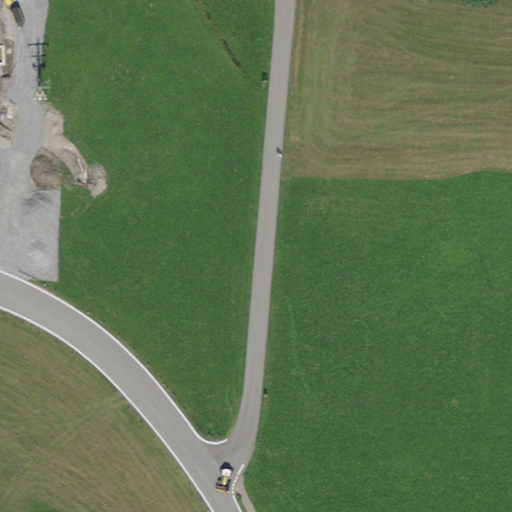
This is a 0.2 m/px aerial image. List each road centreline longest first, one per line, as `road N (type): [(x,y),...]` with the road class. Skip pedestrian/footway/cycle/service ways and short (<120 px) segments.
road 1 (unclassified): [(283,0),(248,419),(213,477)]
road 2 (tertiary): [(213,477),(98,344),(0,287)]
